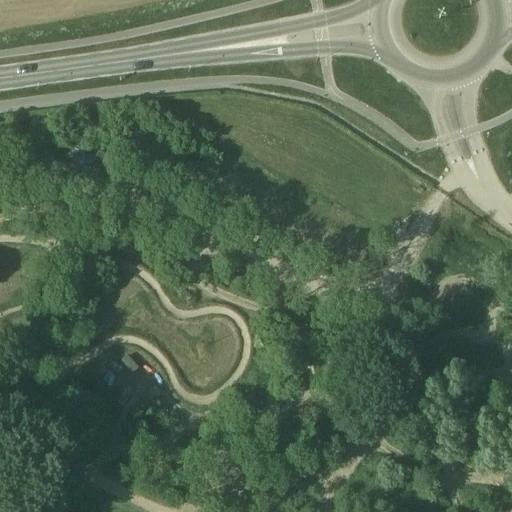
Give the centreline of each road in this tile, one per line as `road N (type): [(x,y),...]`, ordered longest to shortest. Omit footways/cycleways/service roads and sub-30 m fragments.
road 1 (secondary): [(221,49),(0,79)]
road 2 (secondary): [(379,4),(221,49)]
road 3 (secondary): [(221,49),(382,43)]
road 4 (unclassified): [(511,221),(475,178),(444,81)]
